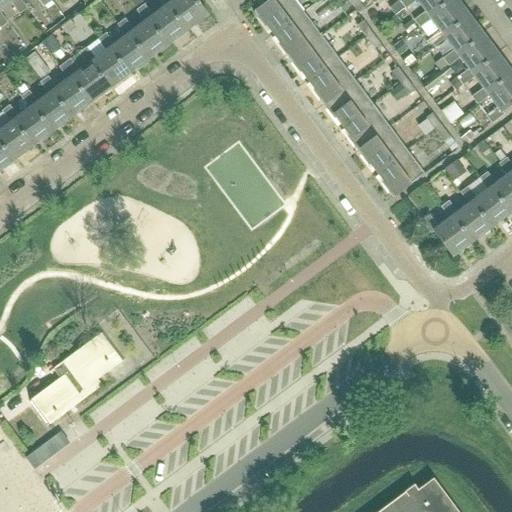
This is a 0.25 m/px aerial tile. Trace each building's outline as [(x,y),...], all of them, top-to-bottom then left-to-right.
[(27,9),(20,0),(0,0),(0,11),(10,3),(19,15),(27,9)] [(169,4),(189,31),(208,16),(196,0),(172,0),(171,1),(170,0),(157,0),(163,7),(164,8),(169,4)] [(273,35),(303,12),(294,0),(257,0),(254,3),(258,9),(253,12),(265,28),(267,26),(273,35)] [(396,17),(417,1),(418,0),(417,0),(401,0),(390,9),(396,17)] [(449,0),(417,0),(418,0),(417,1),(425,12),(414,21),(412,18),(401,26),(407,34),(418,26),(420,28),(431,20),(432,19),(429,15),(449,0)] [(432,19),(431,20),(440,31),(428,40),(434,48),(446,39),(446,38),(443,35),(469,15),(457,0),(449,0),(429,15),(432,19)] [(169,45),(189,31),(169,4),(164,8),(163,7),(152,16),(144,5),(136,11),(144,22),(149,18),(169,45)] [(321,35),(303,12),(273,35),(279,43),(277,45),(288,59),(321,35)] [(484,35),(469,15),(443,35),(446,38),(446,39),(454,50),(443,59),(447,65),(449,67),(460,58),(461,58),(458,54),(484,35)] [(150,60),(169,45),(149,18),(144,22),(133,30),(125,19),(117,25),(125,36),(130,33),(150,60)] [(61,27),(67,34),(76,27),(70,20),(61,27)] [(356,25),(365,37),(371,32),(362,21),(356,25)] [(380,44),(371,32),(365,37),(373,48),(380,44)] [(125,36),(114,44),(106,33),(98,39),(106,50),(106,51),(110,47),(130,74),(150,60),(130,33),(125,36)] [(308,81),(338,58),(321,35),(288,59),(299,74),(301,72),(308,81)] [(498,54),(484,35),(458,54),(461,58),(460,58),(468,69),(449,84),(456,92),(474,78),(475,77),(472,73),(498,54)] [(106,50),(95,59),(86,48),(78,54),(86,65),(87,65),(91,62),(112,90),(130,77),(129,75),(130,74),(110,47),(106,51),(106,50)] [(511,73),(511,72),(498,54),(472,73),(475,77),(474,78),(483,89),(471,97),(477,105),(489,97),(489,96),(487,93),(511,73)] [(436,57),(419,70),(427,80),(443,67),(436,57)] [(355,81),(338,58),(308,81),(314,89),(312,91),(323,105),(355,81)] [(72,77),(93,105),(112,90),(91,62),(87,65),(86,65),(78,71),(70,60),(59,68),(67,79),(67,80),(72,77)] [(454,74),(449,67),(447,65),(422,85),(428,93),(454,74)] [(391,71),(399,83),(406,78),(397,67),(391,71)] [(486,117),(492,125),(504,115),(502,112),(511,104),(511,73),(487,93),(489,96),(489,97),(497,108),(486,117)] [(67,79),(56,88),(47,77),(40,82),(48,94),(52,91),(72,118),(82,110),(83,112),(93,105),(72,77),(67,80),(67,79)] [(414,90),(406,78),(399,83),(408,95),(414,90)] [(342,127),(372,104),(355,81),(323,105),(334,120),(336,119),(342,127)] [(48,94),(37,102),(28,91),(20,97),(29,108),(29,109),(33,106),(53,132),(72,118),(52,91),(48,94)] [(441,110),(450,123),(462,114),(453,101),(441,110)] [(390,127),(372,104),(342,127),(348,135),(346,137),(357,152),(390,127)] [(29,108),(17,117),(9,106),(1,111),(9,122),(10,123),(14,120),(34,147),(53,132),(33,106),(29,109),(29,108)] [(425,118),(435,130),(441,125),(432,113),(425,118)] [(0,142),(14,161),(34,147),(14,120),(10,123),(9,122),(0,129),(0,142)] [(441,125),(435,130),(452,153),(456,150),(456,146),(441,125)] [(376,173),(407,150),(390,127),(357,152),(368,166),(370,165),(376,173)] [(0,171),(14,161),(0,142),(0,171)] [(425,174),(407,150),(376,173),(383,182),(381,183),(392,198),(425,174)] [(511,173),(511,165),(506,158),(498,164),(507,175),(507,176),(511,173)] [(511,214),(511,213),(511,173),(507,176),(507,175),(496,184),(488,172),(479,179),(488,190),(488,191),(492,188),(511,214)] [(492,228),(511,214),(492,188),(488,191),(488,190),(477,198),(468,187),(460,193),(468,204),(469,205),(473,202),(492,228)] [(473,243),(492,228),(473,202),(469,205),(468,204),(457,213),(449,201),(441,207),(449,219),(450,220),(453,217),(473,243)] [(453,258),(473,243),(453,217),(450,220),(449,219),(439,227),(430,216),(422,222),(431,234),(433,232),(453,258)] [(267,306),(263,308),(293,345),(310,331),(286,300),(272,312),(267,306)] [(29,402),(47,427),(102,386),(97,380),(124,360),(103,332),(49,372),(50,373),(57,368),(64,376),(29,402)] [(26,458),(34,469),(68,444),(60,433),(26,458)] [(457,511),(450,501),(433,479),(417,491),(413,486),(378,511),(457,511)]
